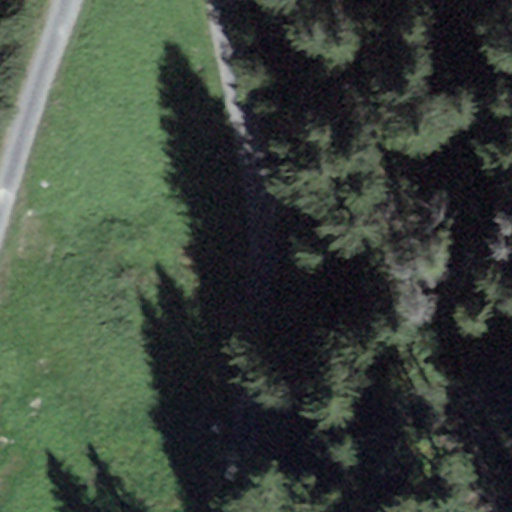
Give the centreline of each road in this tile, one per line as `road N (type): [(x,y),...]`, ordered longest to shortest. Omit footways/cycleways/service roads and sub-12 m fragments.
road 1 (unclassified): [(240,511),(280,367),(231,0)]
road 2 (unclassified): [(71,0),(0,232)]
